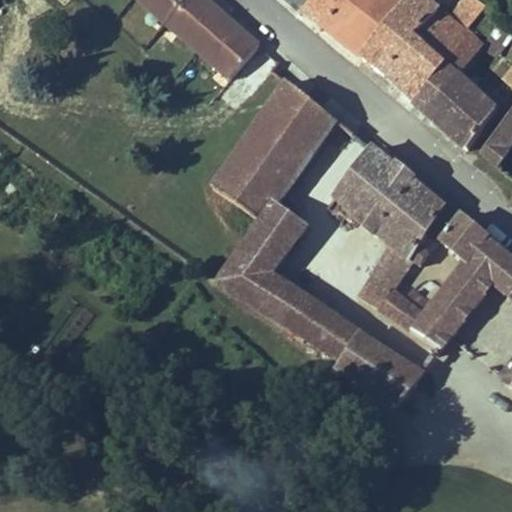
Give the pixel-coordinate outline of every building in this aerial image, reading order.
[(263,44),(208,0),(135,0),(233,79),(263,44)] [(281,0),(360,65),(410,0),(281,0)] [(427,7),(417,0),(410,0),(360,65),(413,109),(467,38),(487,12),(476,2),(454,28),(427,7)] [(478,48),(467,38),(413,109),(469,156),(502,108),(459,73),(478,48)] [(250,308),(274,274),(310,223),(279,201),(334,119),(288,79),(212,193),(261,224),(219,287),(250,308)] [(511,112),(478,163),(496,180),(511,155),(511,112)] [(397,171),(367,148),(329,202),(357,225),(397,171)] [(410,181),(397,171),(357,225),(371,235),(410,181)] [(410,181),(371,235),(389,250),(401,260),(411,268),(428,245),(421,239),(444,209),(410,181)] [(460,221),(444,209),(421,239),(428,245),(436,251),(460,221)] [(436,251),(461,273),(486,293),(511,315),(511,259),(508,256),(463,217),(460,221),(436,251)] [(401,260),(389,250),(378,266),(390,275),(401,260)] [(378,266),(352,299),(375,315),(399,282),(390,275),(378,266)] [(486,293),(461,273),(451,285),(477,305),(486,293)] [(301,294),(274,274),(250,308),(278,327),(301,294)] [(411,291),(399,282),(375,315),(386,324),(411,291)] [(411,291),(386,324),(437,359),(477,305),(451,285),(433,308),(411,291)] [(420,380),(301,294),(278,327),(340,369),(337,373),(395,414),(396,413),(420,380)] [(511,374),(503,387),(511,394),(511,374)]
